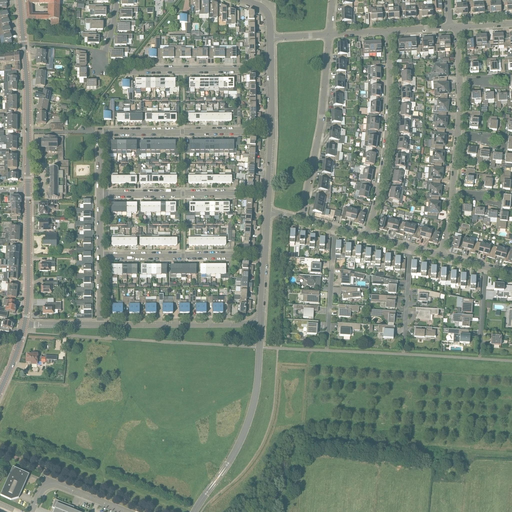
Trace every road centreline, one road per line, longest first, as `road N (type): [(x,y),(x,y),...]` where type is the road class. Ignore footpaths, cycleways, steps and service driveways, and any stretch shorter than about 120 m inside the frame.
road 1 (residential): [(116,0),(103,69),(270,69)]
road 2 (residential): [(100,193),(101,134),(270,132)]
road 3 (residential): [(101,325),(235,326),(256,319),(264,257)]
road 4 (residential): [(366,235),(388,128),(387,30)]
road 5 (tertiary): [(28,190),(19,0)]
road 6 (residential): [(300,218),(329,33)]
road 7 (residential): [(100,193),(268,195)]
road 8 (residential): [(264,257),(101,255)]
road 9 (tertiary): [(24,325),(28,190)]
road 10 (residential): [(326,350),(334,227)]
